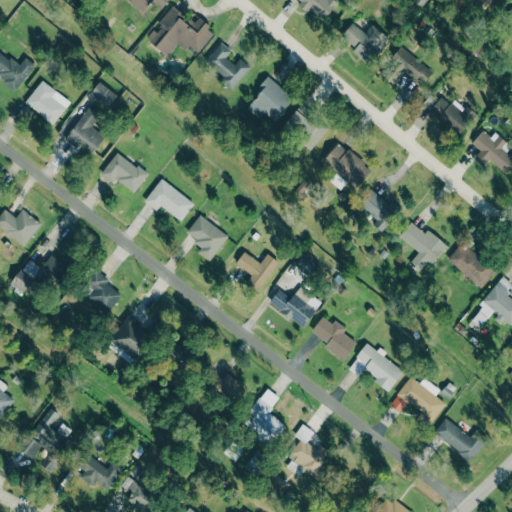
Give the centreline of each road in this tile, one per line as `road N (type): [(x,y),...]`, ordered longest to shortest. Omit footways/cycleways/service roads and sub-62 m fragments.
road 1 (residential): [(469,511),(0,144)]
road 2 (residential): [(511,243),(229,0)]
